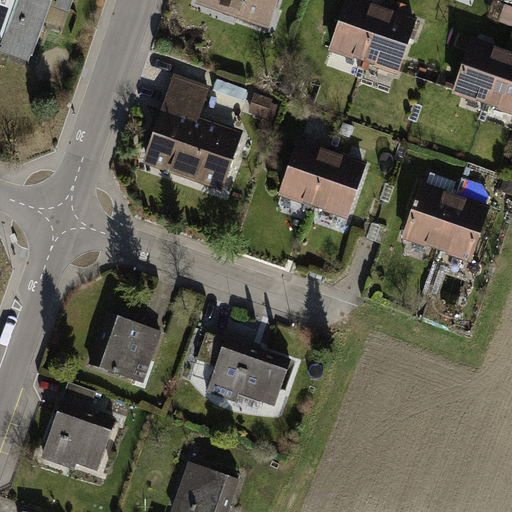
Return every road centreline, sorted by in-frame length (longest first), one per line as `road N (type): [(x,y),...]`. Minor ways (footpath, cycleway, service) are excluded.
road 1 (residential): [(66,218),(334,314)]
road 2 (residential): [(135,0),(66,218)]
road 3 (residential): [(66,218),(0,407)]
